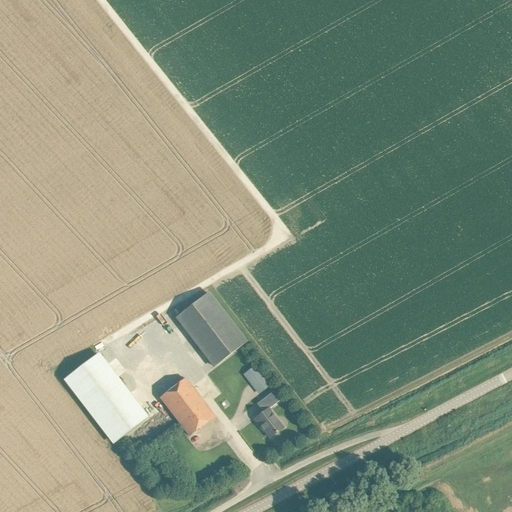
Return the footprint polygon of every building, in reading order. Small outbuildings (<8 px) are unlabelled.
[(214,367),(246,342),(209,294),(177,318),(208,359),(214,367)] [(129,432),(137,427),(149,417),(99,353),(64,380),(104,432),(113,445),(129,432)] [(262,387),(273,380),(262,363),(251,369),(262,387)] [(190,436),(215,417),(186,378),(160,398),(190,436)] [(283,428),(268,409),(255,419),(260,427),(261,426),(270,438),(283,428)]
